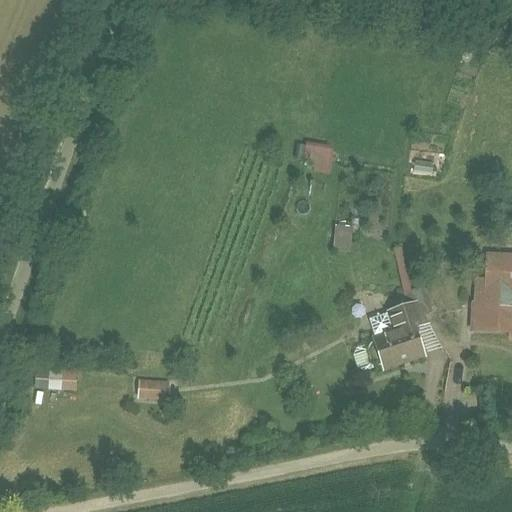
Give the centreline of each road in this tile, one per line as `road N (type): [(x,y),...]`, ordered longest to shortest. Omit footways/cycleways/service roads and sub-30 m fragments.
road 1 (unclassified): [(511,433),(430,430),(5,511)]
road 2 (unclassified): [(122,0),(0,343)]
